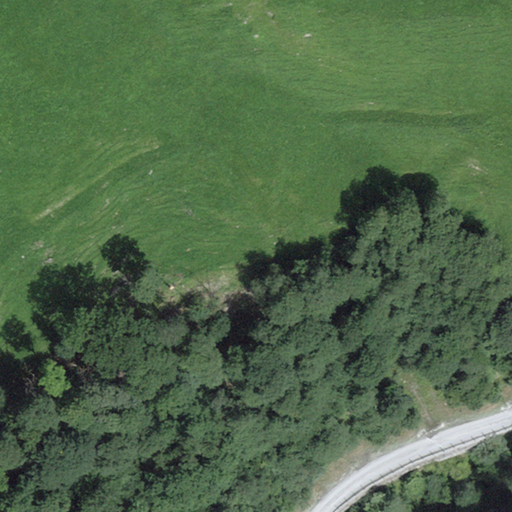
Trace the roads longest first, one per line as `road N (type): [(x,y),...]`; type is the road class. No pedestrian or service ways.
road 1 (track): [(0,260),(60,211),(193,146),(328,120),(470,116)]
road 2 (track): [(319,511),(334,494),(406,451),(511,414)]
